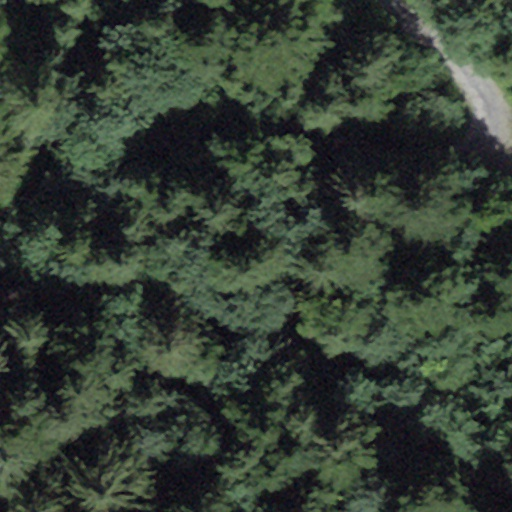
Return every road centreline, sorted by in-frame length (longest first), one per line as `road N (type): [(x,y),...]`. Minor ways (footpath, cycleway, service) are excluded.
road 1 (track): [(0,217),(127,153),(197,133),(262,132),(396,150),(481,143),(483,93),(401,0)]
road 2 (track): [(306,365),(249,333),(110,288),(42,286),(0,296)]
